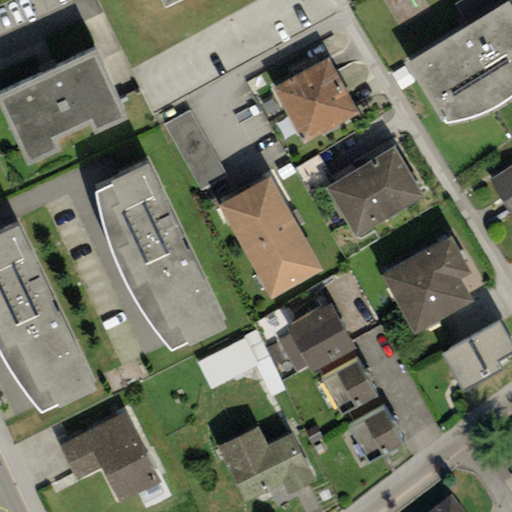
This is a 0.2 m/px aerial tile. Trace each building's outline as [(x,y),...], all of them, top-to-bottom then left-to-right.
[(183,0),(161,0),(166,9),(183,0)] [(462,0),(454,5),(468,26),(508,2),(510,0),(462,0)] [(468,26),(406,64),(445,123),(459,120),(475,116),(488,110),(502,103),(511,96),(511,8),(508,2),(468,26)] [(0,84),(0,99),(25,155),(56,141),(51,129),(88,112),(94,125),(126,110),(95,41),(0,84)] [(273,89),(289,117),(344,86),(328,59),(273,89)] [(344,86),(289,117),(304,145),(359,114),(344,86)] [(226,172),(190,111),(165,125),(200,186),(226,172)] [(325,188),(355,238),(424,197),(395,147),(325,188)] [(171,350),(226,325),(148,164),(95,190),(99,213),(106,237),(115,262),(126,286),(140,310),(155,331),(171,350)] [(511,166),(487,181),(511,220),(511,219),(511,166)] [(323,269),(271,178),(219,208),(271,299),(323,269)] [(40,410),(96,385),(17,223),(0,232),(0,353),(10,369),(25,391),(40,410)] [(451,236),(380,275),(413,336),(474,302),(461,278),(471,273),(451,236)] [(331,305),(287,330),(289,334),(278,340),(297,372),(308,366),(312,374),(356,349),(331,305)] [(511,342),(499,320),(441,355),(463,393),(503,369),(499,362),(511,354),(511,342)] [(256,332),(197,363),(211,391),(255,368),(271,398),(286,390),(256,332)] [(357,362),(322,381),(342,416),(377,397),(357,362)] [(349,415),(353,424),(389,406),(384,398),(349,415)] [(382,410),(349,430),(370,464),(403,445),(382,410)] [(57,446),(74,481),(101,468),(116,499),(158,479),(127,414),(57,446)] [(258,427),(217,447),(244,504),(282,485),(287,496),(317,481),(294,433),(267,446),(258,427)] [(463,511),(450,495),(427,511),(463,511)]
